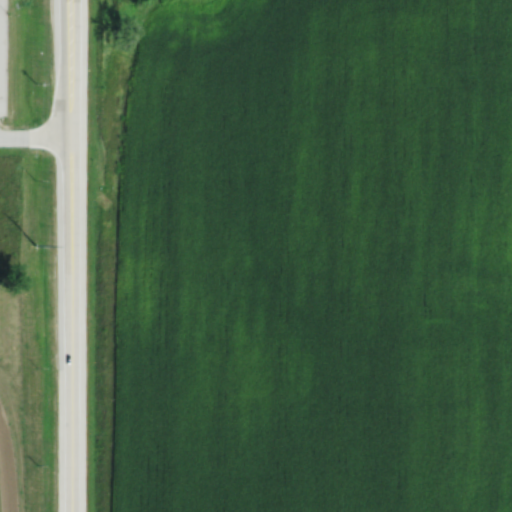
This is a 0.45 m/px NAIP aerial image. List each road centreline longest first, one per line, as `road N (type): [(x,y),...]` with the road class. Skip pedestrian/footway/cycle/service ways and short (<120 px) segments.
road 1 (secondary): [(70,511),(70,135)]
road 2 (secondary): [(70,135),(68,0)]
